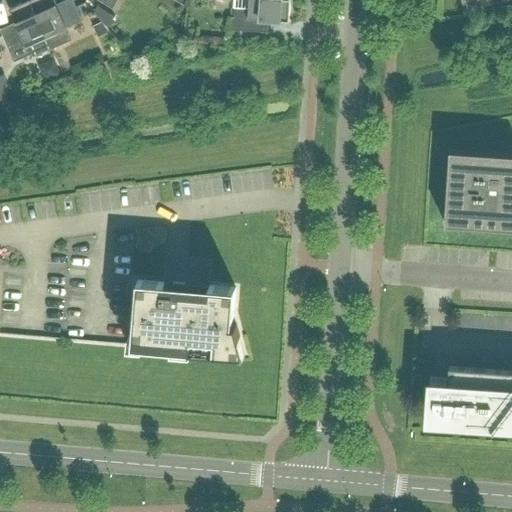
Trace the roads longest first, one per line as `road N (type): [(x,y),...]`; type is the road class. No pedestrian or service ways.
road 1 (residential): [(341,209),(269,200),(0,237)]
road 2 (tertiary): [(0,452),(325,480)]
road 3 (tertiary): [(325,480),(337,268)]
road 4 (tertiary): [(341,209),(356,0)]
road 5 (tertiary): [(325,480),(511,497)]
road 6 (residential): [(337,268),(511,281)]
